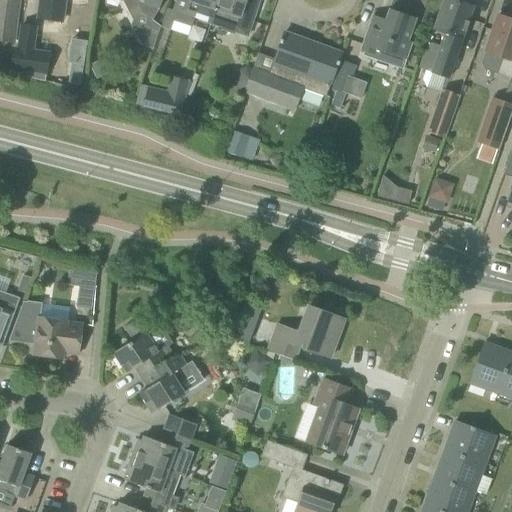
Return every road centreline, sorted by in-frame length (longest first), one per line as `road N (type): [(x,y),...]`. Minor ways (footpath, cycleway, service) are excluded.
road 1 (secondary): [(307,223),(0,140)]
road 2 (residential): [(380,511),(469,271)]
road 3 (residential): [(73,511),(99,449),(82,413),(0,400)]
road 4 (secondary): [(307,223),(373,258),(469,271)]
road 5 (secondary): [(469,271),(406,243),(307,223)]
